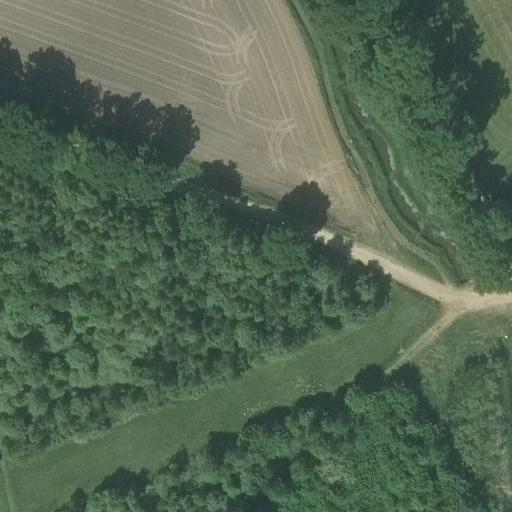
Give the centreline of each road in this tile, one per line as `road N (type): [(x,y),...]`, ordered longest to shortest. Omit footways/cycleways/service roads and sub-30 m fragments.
road 1 (track): [(0,121),(328,233),(447,296),(511,287)]
road 2 (track): [(511,260),(365,0)]
road 3 (track): [(467,298),(277,492),(268,511)]
